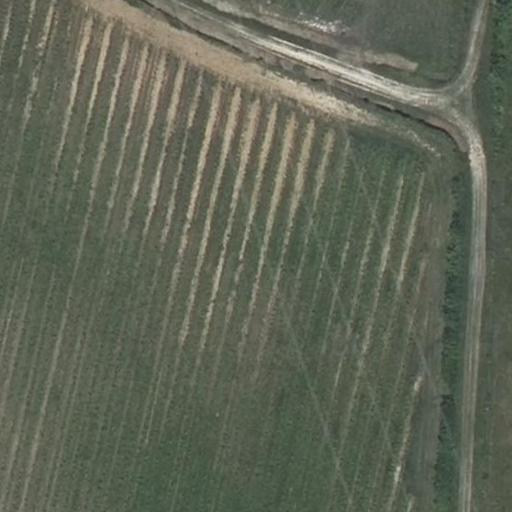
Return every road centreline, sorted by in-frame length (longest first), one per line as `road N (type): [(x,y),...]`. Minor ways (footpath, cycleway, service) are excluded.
road 1 (track): [(479,511),(478,117),(488,0)]
road 2 (track): [(478,117),(298,55),(182,0)]
